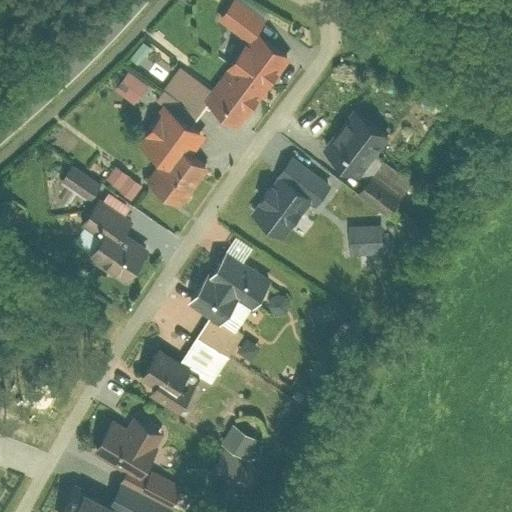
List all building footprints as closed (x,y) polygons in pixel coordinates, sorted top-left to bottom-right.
[(243,0),(228,0),(218,16),(249,38),(265,15),(243,0)] [(207,102),(240,126),(291,56),(258,32),(207,102)] [(182,66),(167,88),(199,109),(214,86),(182,66)] [(128,73),(115,91),(133,103),(145,86),(128,73)] [(163,103),(138,140),(162,156),(145,181),(181,206),(208,166),(186,152),(201,129),(163,103)] [(356,108),(327,147),(359,172),(388,133),(356,108)] [(72,163),(59,180),(86,200),(99,183),(72,163)] [(116,167),(105,180),(129,199),(140,185),(116,167)] [(373,172),(359,190),(388,212),(402,194),(373,172)] [(283,231),(310,194),(283,174),(275,186),(271,183),(261,195),(265,198),(255,211),(283,231)] [(100,239),(89,256),(126,281),(146,251),(127,239),(141,218),(100,191),(78,225),(100,239)] [(270,282),(221,251),(188,304),(218,323),(234,297),(253,309),(270,282)] [(308,305),(314,323),(332,316),(326,298),(308,305)] [(140,376),(156,386),(150,395),(176,412),(188,395),(179,389),(192,370),(159,347),(140,376)] [(158,439),(156,438),(160,431),(137,418),(133,424),(115,414),(92,454),(127,474),(122,483),(174,511),(187,511),(197,495),(143,466),(158,439)] [(122,511),(73,489),(61,511),(122,511)] [(128,491),(121,505),(134,511),(167,511),(128,491)]
